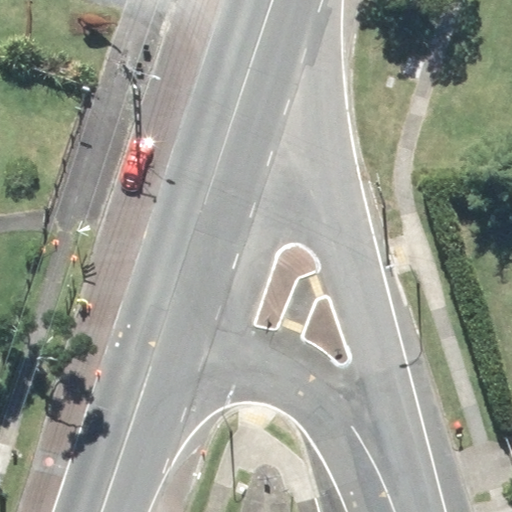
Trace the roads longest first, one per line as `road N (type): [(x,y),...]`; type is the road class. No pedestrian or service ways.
road 1 (tertiary): [(296,0),(322,175),(376,335),(383,475)]
road 2 (secondary): [(166,323),(278,0)]
road 3 (tertiary): [(383,475),(337,405),(302,371),(244,340),(166,323)]
road 4 (secondary): [(102,511),(166,323)]
